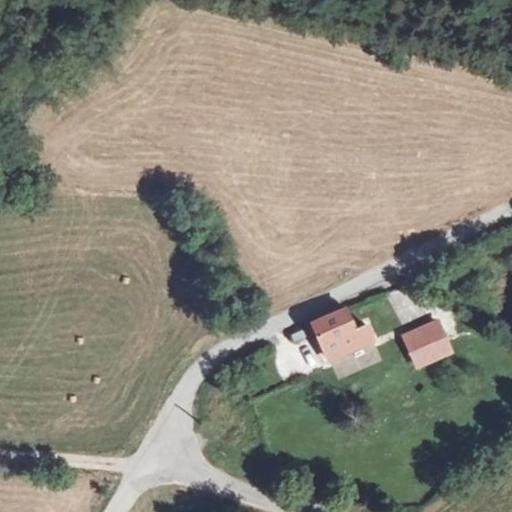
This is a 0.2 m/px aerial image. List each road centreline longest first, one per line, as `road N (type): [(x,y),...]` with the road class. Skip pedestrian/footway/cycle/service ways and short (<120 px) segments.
road 1 (unclassified): [(146,466),(200,369),(238,337),(511,212)]
road 2 (tertiary): [(146,466),(307,511)]
road 3 (track): [(146,466),(0,455)]
